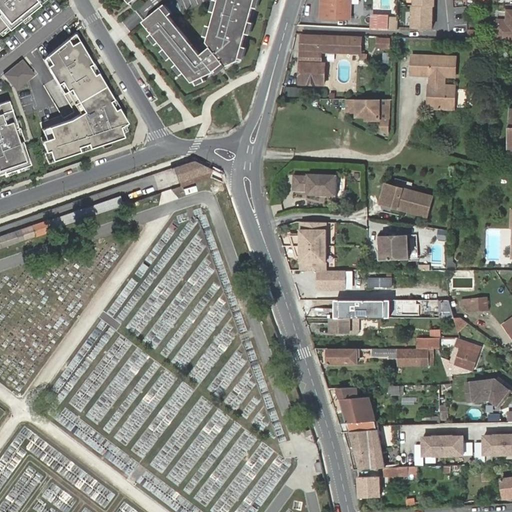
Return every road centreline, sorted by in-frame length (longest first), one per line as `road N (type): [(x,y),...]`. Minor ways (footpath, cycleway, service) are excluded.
road 1 (tertiary): [(247,179),(349,511)]
road 2 (residential): [(167,150),(0,209)]
road 3 (residential): [(82,0),(167,150)]
road 4 (tertiary): [(250,150),(293,0)]
